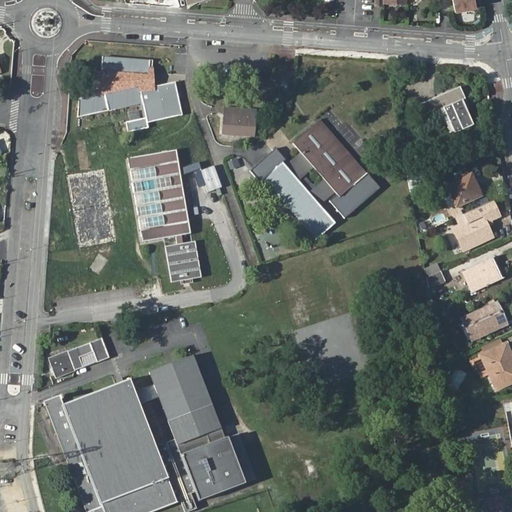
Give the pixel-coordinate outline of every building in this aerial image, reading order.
[(452,0),(455,11),(474,7),(475,8),(482,6),(481,2),(476,4),(474,0),(452,0)] [(146,77),(148,77),(148,69),(148,61),(101,59),(100,73),(100,74),(106,75),(110,92),(103,94),(102,95),(79,100),(76,119),(142,104),(147,124),(181,115),(173,83),(150,88),(148,89),(146,77)] [(95,89),(101,89),(102,95),(103,94),(110,92),(106,75),(100,74),(100,73),(95,73),(95,89)] [(460,87),(420,105),(428,121),(438,116),(439,118),(442,121),(445,119),(451,132),(467,125),(469,123),(470,119),(463,103),(466,101),(460,87)] [(227,107),(226,113),(258,116),(258,110),(227,107)] [(258,116),(226,113),(224,134),(256,137),(258,116)] [(336,193),(341,199),(369,175),(323,120),(295,144),(303,154),(305,157),(290,169),(288,167),(285,163),(265,180),(276,193),(296,176),(310,194),(291,210),(317,242),(337,225),(321,206),(336,193)] [(175,151),(128,159),(142,242),(175,236),(177,244),(165,246),(171,283),(201,277),(195,241),(183,243),(182,235),(190,233),(175,151)] [(305,157),(303,154),(288,167),(290,169),(305,157)] [(238,158),(227,161),(229,168),(240,165),(238,158)] [(201,170),(207,192),(221,188),(215,166),(201,170)] [(241,166),(231,169),(236,189),(246,186),(241,166)] [(419,171),(406,173),(410,191),(410,193),(425,186),(422,172),(423,169),(421,168),(419,171)] [(276,193),(291,210),(310,194),(296,176),(276,193)] [(446,186),(456,207),(480,196),(471,176),(446,186)] [(493,201),(465,214),(469,223),(454,230),(463,251),(493,237),(486,223),(501,217),(493,201)] [(107,258),(98,252),(96,261),(89,267),(97,273),(104,268),(107,258)] [(493,274),(499,271),(493,258),(462,272),(471,293),(496,282),(493,274)] [(436,264),(424,270),(425,277),(426,278),(427,278),(440,272),(436,264)] [(502,279),(499,271),(493,274),(496,282),(502,279)] [(427,278),(426,278),(426,279),(428,290),(445,282),(441,272),(440,272),(427,278)] [(498,314),(500,312),(496,304),(461,320),(471,340),(488,332),(487,330),(502,323),(498,314)] [(91,344),(49,359),(57,380),(76,373),(76,372),(84,368),(98,363),(99,365),(112,360),(104,339),(91,344)] [(489,376),(495,390),(511,382),(511,365),(508,357),(509,356),(510,354),(506,345),(481,357),(471,362),(473,368),(477,366),(482,378),(489,376)] [(64,405),(62,400),(65,399),(64,395),(63,394),(44,401),(86,511),(150,511),(177,502),(176,499),(179,498),(184,511),(186,511),(196,508),(190,493),(194,492),(198,502),(245,483),(227,436),(223,438),(192,356),(177,361),(165,366),(148,372),(153,385),(134,392),(130,381),(129,380),(123,382),(115,385),(64,405)] [(163,360),(165,366),(177,361),(176,356),(163,360)] [(238,432),(227,436),(245,483),(256,479),(238,432)]
